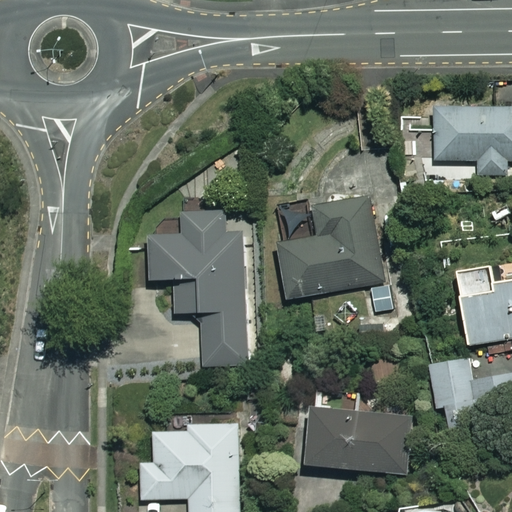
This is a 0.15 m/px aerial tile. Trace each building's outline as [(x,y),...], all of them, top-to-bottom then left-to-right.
[(511,108),(435,110),(436,163),(481,162),(481,177),(509,177),(509,160),(511,159),(511,108)] [(386,285),(373,198),(316,207),(321,239),(280,246),(288,300),(386,285)] [(226,211),(183,212),(184,235),(150,237),(152,281),(176,280),(177,315),(203,314),(205,367),(249,365),(244,232),(227,232),(226,211)] [(511,272),(495,275),(494,267),(458,272),(469,346),(511,339),(511,272)] [(439,420),(511,410),(511,369),(471,375),(468,358),(431,363),(439,420)] [(356,395),(314,392),(308,466),(406,474),(410,419),(355,414),(356,395)] [(244,511),(241,424),(189,427),(189,432),(155,434),(157,464),(142,465),(144,501),(191,498),(191,511),(244,511)]
